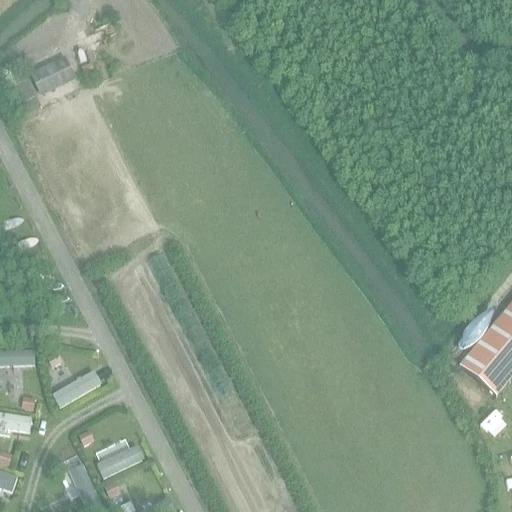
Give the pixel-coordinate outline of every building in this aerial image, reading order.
[(63,61),(52,66),(31,76),(39,94),(72,79),(63,61)] [(496,398),(511,379),(511,306),(461,369),(496,398)] [(0,368),(33,368),(32,351),(0,352),(0,368)] [(53,355),(46,359),(52,370),(59,365),(53,355)] [(100,387),(92,372),(49,395),(57,410),(100,387)] [(22,402),(21,411),(32,413),(33,404),(22,402)] [(0,430),(28,435),(30,419),(0,414),(0,430)] [(86,435),(78,439),(83,449),(91,445),(86,435)] [(142,463),(135,448),(96,466),(103,481),(142,463)] [(0,457),(0,466),(7,469),(9,460),(0,457)] [(90,511),(101,507),(82,466),(69,472),(86,511),(90,511)] [(16,479),(0,472),(0,491),(11,495),(16,479)] [(112,486),(104,490),(109,500),(117,496),(112,486)] [(173,511),(167,499),(142,511),(173,511)]
